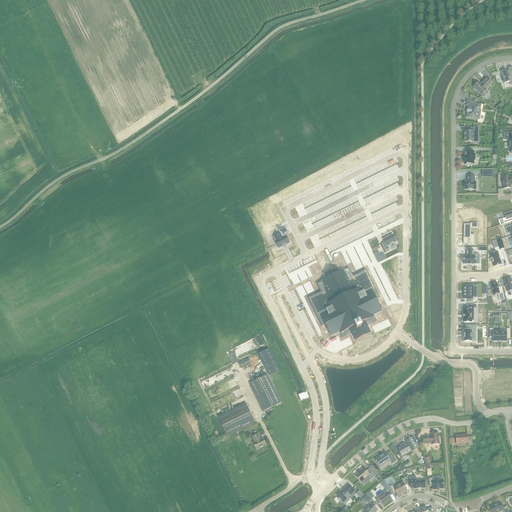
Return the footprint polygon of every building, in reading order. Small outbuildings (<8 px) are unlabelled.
[(511,83),(511,68),(511,66),(507,68),(508,71),(506,71),(506,70),(500,72),(502,76),(500,76),(502,81),(503,81),(504,83),(509,82),(510,85),(511,83)] [(486,90),(492,83),(487,78),(484,81),(481,83),(482,83),(481,84),(478,82),(473,87),(474,88),(473,89),(476,91),(481,95),(486,90)] [(467,100),(467,101),(466,105),(469,106),(468,109),(467,109),(468,109),(468,112),(466,112),(467,113),(467,118),(478,119),(479,120),(480,115),(479,115),(480,105),(474,104),(475,102),(469,101),(467,100)] [(464,131),(464,142),(474,142),(474,139),(478,139),(478,127),(471,127),(471,131),(464,131)] [(465,156),(464,156),(464,160),(463,160),(463,163),(464,163),(464,164),(465,164),(467,164),(467,165),(471,165),(471,164),(474,164),(474,160),(475,160),(475,154),(474,154),(473,152),(465,152),(465,156)] [(467,182),(465,182),(465,185),(464,186),(464,188),(465,189),(465,190),(476,190),(476,182),(475,182),(475,176),(467,176),(467,182)] [(510,185),(511,184),(511,176),(509,177),(509,176),(502,177),(503,189),(510,188),(510,185)] [(506,218),(498,220),(500,225),(511,221),(511,211),(504,214),(506,218)] [(470,226),(464,226),(464,240),(468,240),(468,246),(474,246),(474,236),(471,236),(471,230),(478,230),(478,225),(470,225),(470,226)] [(279,233),(273,236),(275,240),(274,240),(276,244),(278,247),(282,245),(282,246),(283,245),(284,244),(285,244),(286,244),(285,244),(289,242),(285,235),(281,236),(279,233)] [(385,241),(382,242),(386,250),(391,247),(389,243),(396,240),(393,233),(389,235),(388,235),(387,236),(386,236),(383,238),(385,241)] [(496,252),(490,254),(491,259),(490,259),(491,263),(492,262),(494,267),(501,264),(500,261),(505,260),(501,249),(504,248),(501,239),(496,240),(498,247),(494,249),(496,252)] [(467,256),(463,256),(463,264),(467,264),(467,265),(471,265),(471,264),(475,264),(475,256),(473,256),(473,250),(467,250),(467,256)] [(380,251),(375,253),(380,262),(384,260),(380,251)] [(321,291),(308,298),(322,326),(325,324),(331,336),(339,332),(342,337),(351,333),(355,340),(371,331),(368,325),(377,320),(374,315),(382,311),(376,299),(380,297),(366,269),(353,275),(349,267),(340,272),(337,267),(330,270),(324,273),(326,278),(317,283),(321,291)] [(497,284),(490,285),(493,295),(497,294),(499,301),(505,299),(502,287),(498,288),(497,284)] [(473,285),(463,285),(463,299),(467,299),(467,302),(472,303),(472,297),(477,297),(477,286),(473,286),(473,285)] [(463,315),(463,317),(463,322),(472,322),(472,320),(474,320),(474,316),(472,316),(472,308),(476,308),(476,304),(467,304),(467,310),(463,310),(463,315)] [(465,331),(463,331),(463,343),(472,343),(472,334),(476,334),(476,327),(465,327),(465,331)] [(494,329),(491,329),(491,339),(494,339),(494,342),(501,342),(501,332),(494,332),(494,329)] [(507,332),(501,332),(501,342),(508,342),(508,339),(511,339),(511,329),(507,329),(507,332)] [(234,356),(261,344),(258,337),(231,349),(234,356)] [(264,351),(259,353),(269,375),(275,372),(280,370),(269,348),(264,351)] [(239,363),(242,369),(251,364),(248,359),(239,363)] [(249,384),(263,412),(281,403),(267,375),(249,384)] [(217,417),(227,436),(255,422),(245,403),(217,417)] [(429,436),(423,437),(423,444),(431,443),(431,445),(439,444),(439,442),(438,433),(430,433),(431,436),(429,437),(429,436)] [(253,443),(256,450),(266,445),(263,438),(260,440),(258,434),(252,437),(255,442),(253,443)] [(456,435),(456,444),(468,443),(468,446),(473,445),(472,437),(467,437),(467,434),(456,435)] [(402,445),(402,444),(402,445),(401,446),(400,446),(401,447),(398,449),(397,448),(397,449),(403,459),(403,458),(402,457),(407,454),(407,456),(412,453),(411,451),(414,449),(415,449),(414,449),(418,447),(412,437),(409,439),(408,439),(409,439),(405,441),(406,443),(402,445)] [(392,464),(397,461),(390,451),(386,454),(385,452),(379,456),(374,459),(382,470),(380,467),(390,460),(392,464)] [(371,480),(376,475),(371,469),(367,472),(363,468),(360,471),(360,472),(355,476),(361,482),(368,476),(371,480)] [(416,476),(408,477),(411,487),(414,486),(414,489),(425,488),(424,480),(416,480),(416,476)] [(443,488),(443,480),(432,481),(432,478),(429,478),(429,486),(432,486),(433,489),(437,489),(437,488),(443,488)] [(401,493),(406,490),(403,483),(394,488),(392,485),(389,487),(393,494),(396,492),(397,495),(401,493)] [(355,492),(348,485),(337,496),(339,498),(338,499),(341,501),(342,501),(344,503),(355,492)] [(373,495),(382,489),(379,485),(370,491),(373,495)] [(377,497),(378,498),(375,499),(379,504),(381,502),(383,505),(391,499),(389,496),(392,494),(388,488),(383,492),(377,497)] [(366,494),(363,498),(369,504),(372,500),(366,494)] [(499,511),(503,511),(508,511),(507,506),(502,508),(501,503),(489,507),(491,510),(490,511),(488,511),(499,511)]
